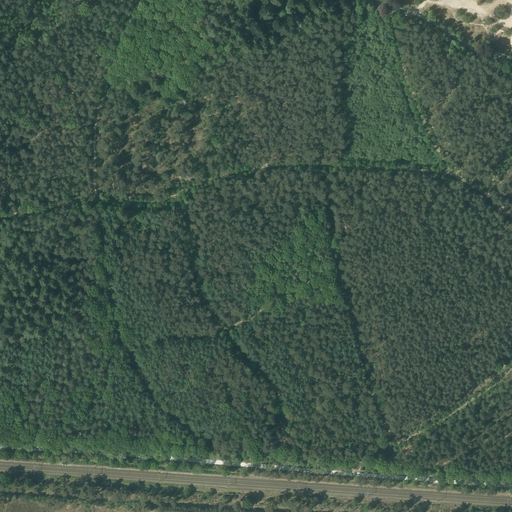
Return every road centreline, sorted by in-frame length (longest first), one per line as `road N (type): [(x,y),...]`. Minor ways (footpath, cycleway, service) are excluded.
road 1 (track): [(511,476),(286,458),(278,394),(208,308),(175,195),(94,199)]
road 2 (unclassified): [(0,445),(511,484)]
road 3 (track): [(335,260),(224,329),(150,337),(128,350),(107,297),(95,206)]
road 4 (track): [(484,190),(444,169),(258,162),(209,171),(175,195)]
road 5 (track): [(320,511),(0,490)]
road 6 (track): [(94,189),(95,108),(121,29),(140,0)]
road 7 (track): [(391,443),(335,260)]
road 8 (track): [(385,0),(444,169)]
road 9 (track): [(511,64),(365,0)]
road 10 (track): [(219,460),(206,439),(146,390),(128,350)]
